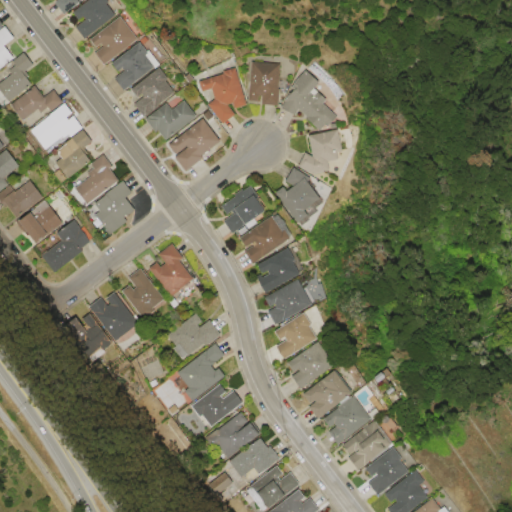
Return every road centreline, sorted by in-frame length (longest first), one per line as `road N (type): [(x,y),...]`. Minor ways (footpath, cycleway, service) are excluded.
road 1 (tertiary): [(19,0),(214,253),(264,386),(355,511)]
road 2 (residential): [(263,146),(51,309)]
road 3 (motorway): [(115,511),(1,364)]
road 4 (motorway): [(1,364),(91,511)]
